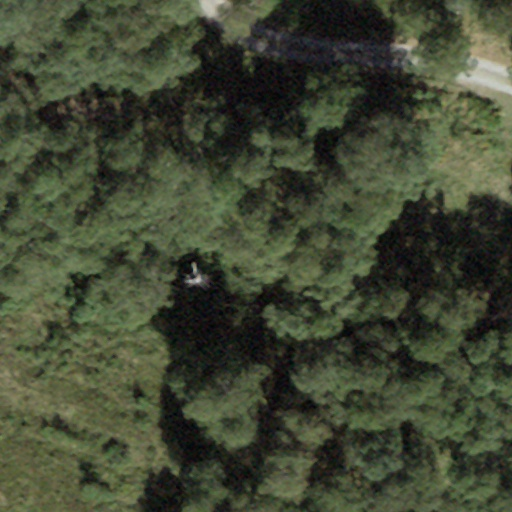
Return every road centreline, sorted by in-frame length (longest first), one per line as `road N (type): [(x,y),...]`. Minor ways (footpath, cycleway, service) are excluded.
road 1 (track): [(208,0),(237,24),(314,53),(428,60),(511,82)]
road 2 (track): [(212,8),(180,88),(125,108),(18,83),(0,66)]
